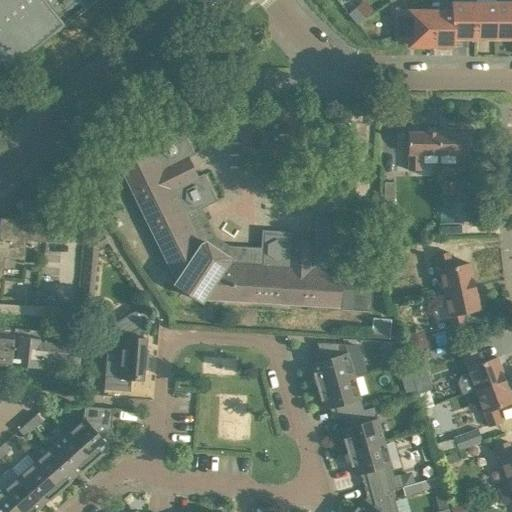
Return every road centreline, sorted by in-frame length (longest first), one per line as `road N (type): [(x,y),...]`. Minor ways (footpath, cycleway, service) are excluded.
road 1 (residential): [(131,462),(159,481),(302,492),(312,467),(304,436),(276,355),(257,340),(171,340),(162,355),(155,440)]
road 2 (tertiary): [(0,175),(209,0)]
road 3 (residential): [(272,0),(305,41),(344,71),(403,82),(511,81)]
